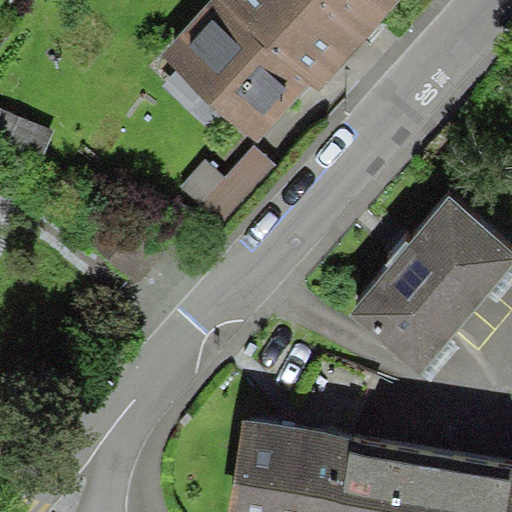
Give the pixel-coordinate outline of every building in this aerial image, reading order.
[(382,0),(205,0),(164,47),(174,56),(152,81),(209,130),(224,112),(259,142),(382,0)] [(47,126),(0,108),(0,145),(35,159),(47,126)] [(266,162),(244,144),(194,202),(217,221),(266,162)] [(511,229),(443,178),(348,303),(416,354),(511,229)] [(97,183),(64,231),(141,283),(174,236),(97,183)] [(229,511),(511,511),(511,441),(246,402),(229,511)]
